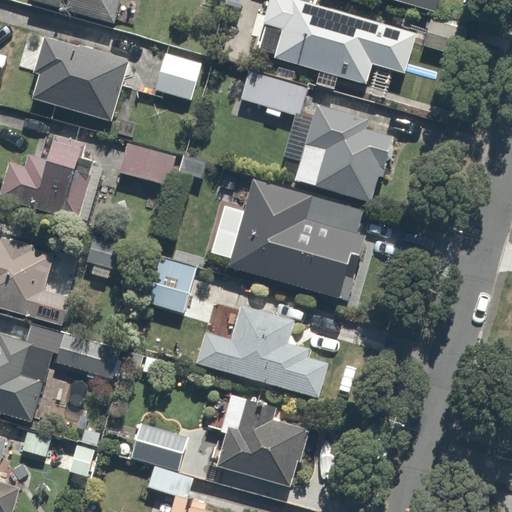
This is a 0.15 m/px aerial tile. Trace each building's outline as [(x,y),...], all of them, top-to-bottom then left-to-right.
[(32,0),(108,22),(114,0),(32,0)] [(319,0),(262,0),(248,52),(361,82),(366,63),(405,74),(416,33),(317,6),(319,0)] [(125,57),(32,35),(23,72),(34,74),(28,100),(110,119),(125,57)] [(202,60),(157,50),(148,91),(192,101),(202,60)] [(241,67),(234,98),(259,104),(257,112),(280,118),(281,109),(300,114),(307,83),(241,67)] [(384,120),(310,97),(286,175),(360,197),(384,120)] [(17,161),(0,155),(0,197),(75,219),(88,174),(71,169),(79,138),(40,127),(33,152),(21,148),(17,161)] [(180,156),(120,139),(111,170),(170,188),(180,156)] [(237,208),(220,203),(205,251),(343,294),(368,213),(247,176),(237,208)] [(28,305),(52,311),(56,294),(38,289),(48,250),(0,238),(0,308),(26,315),(28,305)] [(194,265),(155,253),(140,301),(179,314),(194,265)] [(303,342),(279,336),(283,321),(229,307),(221,337),(199,332),(191,365),(315,397),(324,362),(299,356),(303,342)] [(0,411),(30,419),(49,346),(0,332),(0,411)] [(57,333),(48,367),(108,382),(117,348),(57,333)] [(196,381),(163,371),(159,387),(191,397),(196,381)] [(214,426),(203,460),(282,484),(298,432),(262,421),(267,404),(242,396),(231,431),(214,426)] [(147,461),(141,485),(181,495),(186,474),(173,471),(182,435),(129,422),(120,454),(147,461)] [(0,511),(6,511),(16,481),(0,475),(0,511)] [(164,511),(227,511),(228,509),(168,495),(164,511)]
